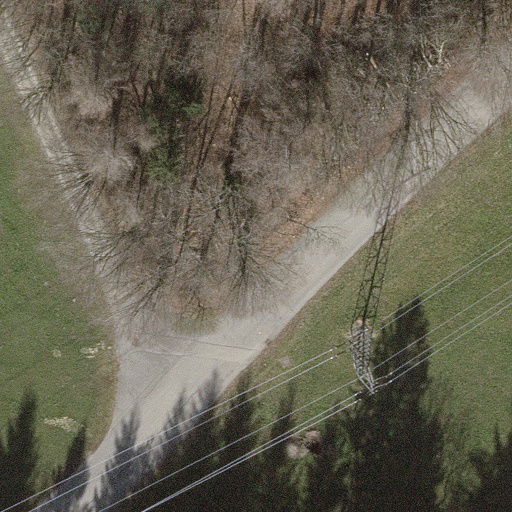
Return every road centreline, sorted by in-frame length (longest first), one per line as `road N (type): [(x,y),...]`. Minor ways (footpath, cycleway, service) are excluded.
road 1 (tertiary): [(511,77),(69,511)]
road 2 (track): [(181,395),(0,12)]
